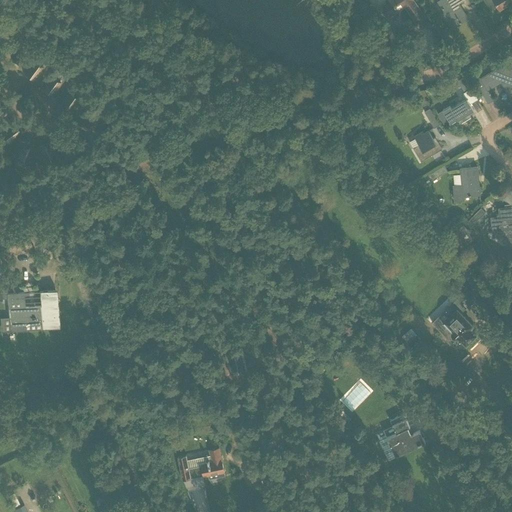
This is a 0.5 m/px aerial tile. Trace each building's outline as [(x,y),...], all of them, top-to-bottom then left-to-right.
[(425,18),(413,0),(385,0),(387,2),(380,7),(388,18),(404,7),(416,24),(425,18)] [(441,0),(438,2),(445,13),(443,15),(448,22),(450,21),(454,27),(468,19),(458,3),(463,0),(441,0)] [(511,0),(485,0),(486,2),(491,9),(497,5),(500,9),(511,0)] [(24,63),(26,48),(14,47),(12,62),(17,63),(24,63)] [(479,74),(473,78),(488,103),(493,100),(486,87),(499,80),(508,94),(511,91),(511,67),(505,56),(497,60),(500,66),(481,78),(479,74)] [(34,80),(42,68),(32,61),(24,74),(29,77),(34,80)] [(52,96),(60,84),(50,77),(42,89),(47,92),(52,96)] [(466,99),(451,108),(450,106),(442,110),(450,123),(457,119),(460,124),(470,117),(468,113),(474,110),(470,104),(478,99),(464,77),(459,80),(465,92),(463,93),(466,99)] [(79,99),(69,92),(60,105),(65,109),(70,112),(79,99)] [(432,112),(431,112),(429,109),(425,112),(427,115),(430,121),(434,128),(439,125),(432,112)] [(91,122),(76,117),(74,121),(72,127),(87,132),(91,122)] [(9,143),(21,134),(17,130),(14,124),(2,133),(9,143)] [(419,145),(413,148),(421,161),(432,155),(435,153),(442,149),(437,142),(435,143),(433,139),(428,131),(424,133),(423,131),(414,136),(415,138),(419,145)] [(57,139),(63,153),(73,149),(67,135),(62,137),(57,139)] [(44,145),(39,147),(44,161),(55,158),(51,143),(44,145)] [(26,146),(20,145),(16,161),(28,164),(32,148),(26,146)] [(449,173),(444,165),(431,173),(434,179),(443,173),(449,173)] [(460,168),(462,185),(453,185),(454,201),(463,200),(463,196),(480,195),(479,186),(477,186),(476,175),(478,175),(477,167),(460,168)] [(400,170),(397,178),(405,182),(408,174),(400,170)] [(500,216),(491,217),(492,226),(493,237),(507,236),(508,247),(511,246),(511,206),(505,207),(499,208),(500,216)] [(485,212),(481,208),(467,222),(471,226),(485,212)] [(463,225),(450,237),(462,249),(468,243),(463,237),(469,231),(463,225)] [(0,301),(2,301),(2,299),(7,299),(8,317),(10,331),(12,331),(24,330),(23,319),(41,318),(42,329),(60,327),(56,289),(55,289),(55,290),(40,291),(39,291),(40,306),(25,307),(23,292),(7,294),(6,283),(0,283),(0,301)] [(457,298),(451,304),(451,305),(453,304),(457,308),(457,309),(456,310),(457,310),(458,309),(463,304),(457,298)] [(432,322),(449,340),(453,337),(455,338),(458,338),(459,337),(459,338),(459,337),(460,338),(459,338),(460,339),(461,339),(466,344),(477,333),(474,330),(471,327),(472,325),(464,316),(461,313),(458,309),(457,310),(456,310),(457,309),(456,310),(443,322),(439,318),(434,323),(432,322)] [(424,344),(411,328),(401,337),(411,348),(408,350),(412,354),(424,344)] [(434,412),(416,394),(407,403),(425,421),(434,412)] [(396,433),(380,441),(384,451),(389,460),(396,456),(396,454),(418,443),(418,444),(422,443),(422,442),(424,441),(424,440),(423,436),(420,432),(420,430),(413,433),(411,434),(408,428),(410,427),(403,413),(394,418),(390,420),(396,433)] [(347,414),(343,418),(347,423),(351,419),(347,414)] [(203,474),(203,475),(224,471),(222,461),(219,448),(210,450),(212,460),(209,461),(209,459),(207,459),(208,461),(189,465),(186,455),(178,456),(182,478),(203,474)] [(104,511),(113,507),(108,495),(99,499),(104,511)]
